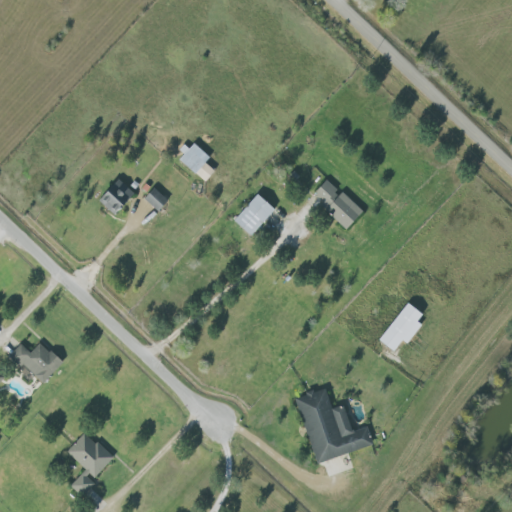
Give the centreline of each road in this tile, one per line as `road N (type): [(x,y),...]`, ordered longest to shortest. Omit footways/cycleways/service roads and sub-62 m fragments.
road 1 (residential): [(214,421),(0,219)]
road 2 (tertiary): [(511,157),(344,0)]
